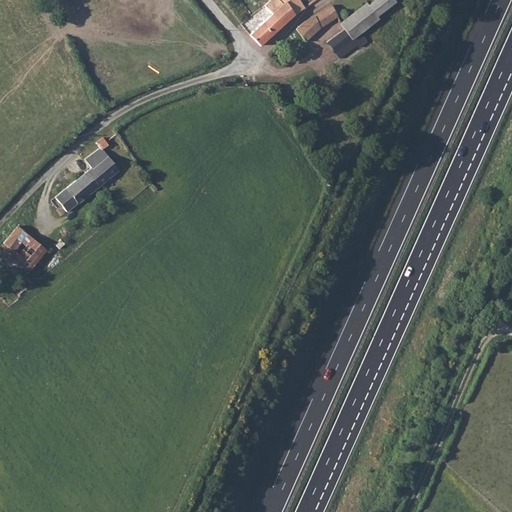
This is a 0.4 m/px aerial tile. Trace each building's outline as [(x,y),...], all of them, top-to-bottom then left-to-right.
[(241,0),(229,0),(248,21),(255,15),(241,0)] [(273,14),(251,34),(260,45),(306,3),(302,0),(272,0),(266,6),(273,14)] [(365,0),(354,10),(367,25),(378,15),(378,14),(368,2),(365,0)] [(370,0),(368,2),(378,14),(394,0),(370,0)] [(333,6),(331,3),(317,14),(308,18),(296,27),(305,39),(336,15),(338,13),(333,6)] [(354,10),(341,21),(345,26),(354,36),(367,25),(354,10)] [(354,36),(345,26),(327,41),(335,51),(354,36)] [(310,78),(294,91),(312,115),(328,102),(310,78)] [(89,170),(55,198),(57,202),(52,205),(57,211),(61,208),(65,214),(117,171),(101,150),(118,136),(113,129),(104,135),(94,143),(97,148),(82,160),(89,170)] [(0,246),(0,263),(3,266),(28,235),(18,225),(0,246)] [(28,235),(3,266),(21,283),(46,251),(28,235)]
